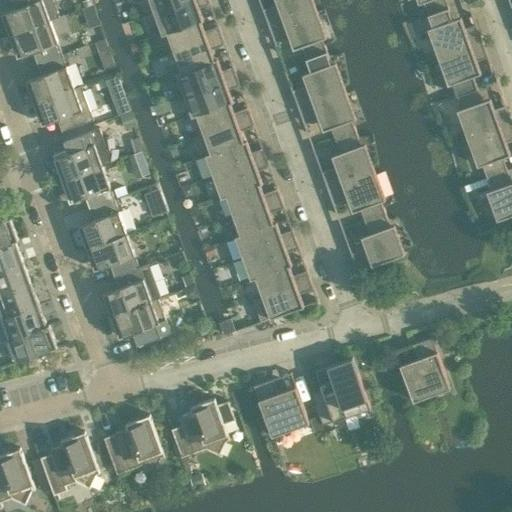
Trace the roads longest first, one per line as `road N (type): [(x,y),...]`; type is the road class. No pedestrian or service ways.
road 1 (residential): [(343,333),(231,0)]
road 2 (residential): [(113,392),(0,74)]
road 3 (residential): [(113,392),(343,333)]
road 4 (residential): [(343,333),(511,289)]
